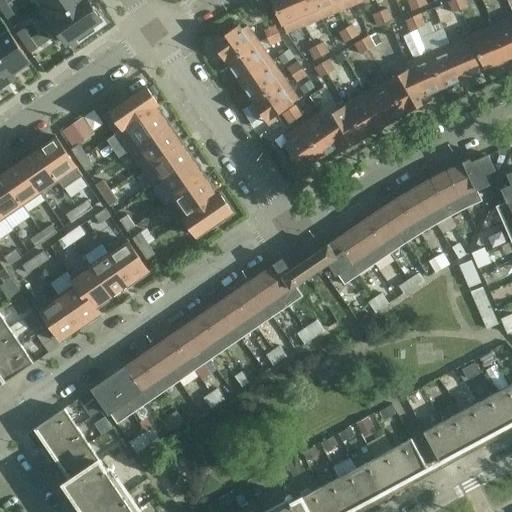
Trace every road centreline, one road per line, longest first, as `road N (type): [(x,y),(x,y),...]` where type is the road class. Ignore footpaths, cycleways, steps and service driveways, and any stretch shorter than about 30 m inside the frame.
road 1 (residential): [(0,420),(289,225)]
road 2 (residential): [(289,225),(427,140),(511,105)]
road 3 (residential): [(289,225),(161,33)]
road 4 (residential): [(0,139),(161,33)]
